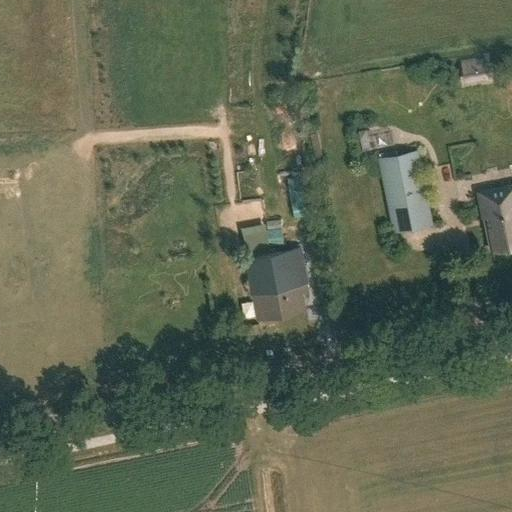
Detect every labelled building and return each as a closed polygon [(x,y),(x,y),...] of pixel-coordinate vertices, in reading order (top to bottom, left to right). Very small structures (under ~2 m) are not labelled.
[(292,34),(309,35),(310,24),(293,23),(292,34)] [(303,61),(307,41),(294,38),(290,59),(303,61)] [(340,138),(324,140),(327,162),(343,159),(340,138)] [(431,224),(417,151),(380,159),(395,231),(431,224)] [(494,193),(480,196),(484,217),(485,217),(492,251),(511,247),(511,185),(493,189),(494,193)] [(309,291),(300,247),(246,258),(258,319),(306,309),(302,293),(309,291)]
